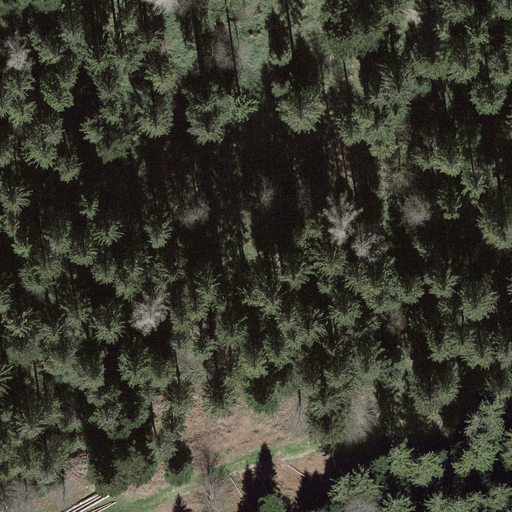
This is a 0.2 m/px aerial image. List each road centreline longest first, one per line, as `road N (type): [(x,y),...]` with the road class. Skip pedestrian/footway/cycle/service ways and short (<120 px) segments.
road 1 (track): [(120,502),(332,446),(426,408),(487,361),(511,304)]
road 2 (track): [(511,103),(458,24),(458,3),(511,33)]
